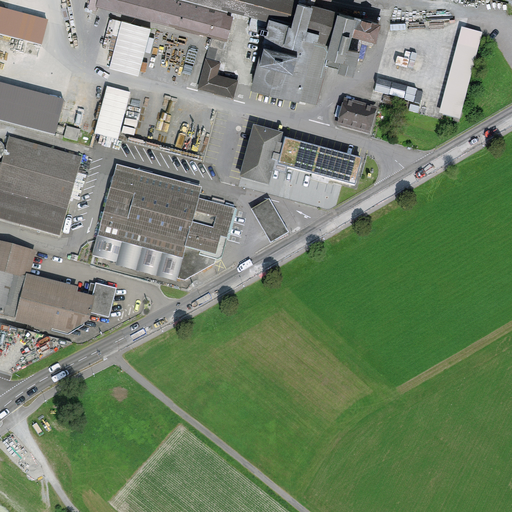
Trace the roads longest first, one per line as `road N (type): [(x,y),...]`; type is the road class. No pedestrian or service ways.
road 1 (secondary): [(511,114),(106,346)]
road 2 (unclassified): [(306,511),(106,346)]
road 3 (unknown): [(511,22),(450,5),(376,7)]
road 4 (secondary): [(106,346),(0,404)]
